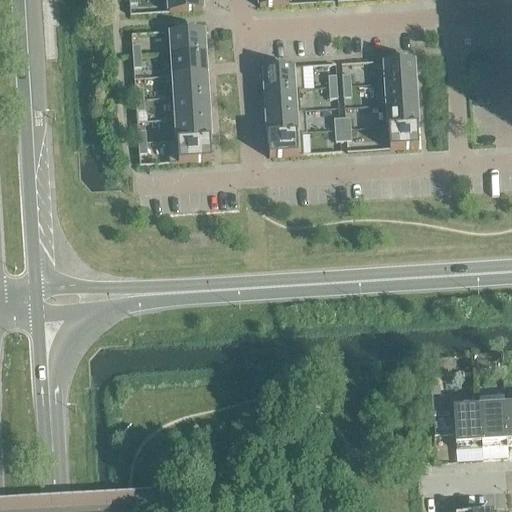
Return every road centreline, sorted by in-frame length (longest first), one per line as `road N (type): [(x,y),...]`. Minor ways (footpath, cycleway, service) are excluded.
road 1 (tertiary): [(104,298),(511,272)]
road 2 (secondary): [(38,288),(24,0)]
road 3 (residential): [(247,178),(457,167)]
road 4 (residential): [(239,32),(443,16)]
road 5 (secondary): [(52,511),(39,315)]
road 6 (residential): [(443,16),(457,167)]
road 7 (residential): [(239,32),(247,178)]
